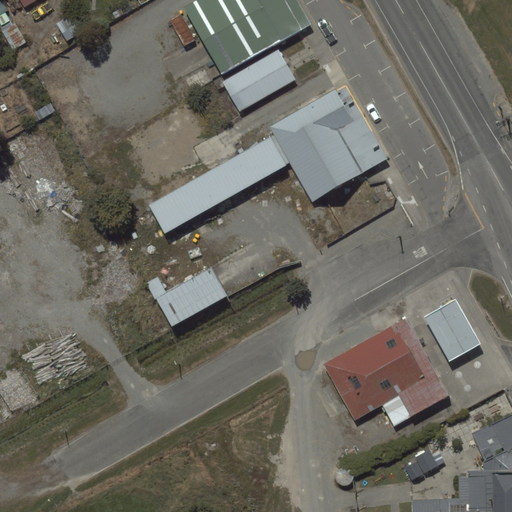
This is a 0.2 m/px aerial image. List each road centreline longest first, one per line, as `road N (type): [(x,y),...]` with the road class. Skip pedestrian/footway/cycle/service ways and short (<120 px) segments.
road 1 (residential): [(42,474),(511,211)]
road 2 (primary): [(393,0),(511,207)]
